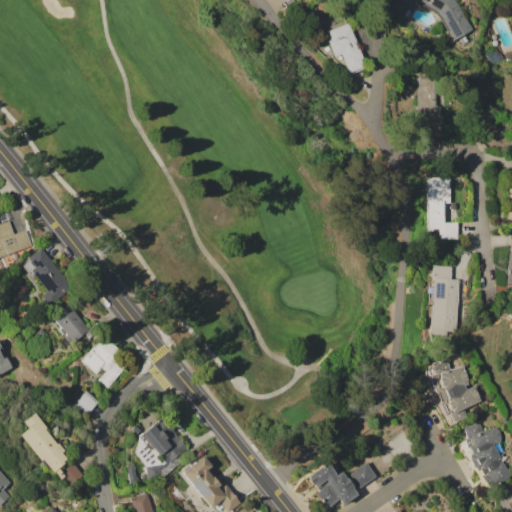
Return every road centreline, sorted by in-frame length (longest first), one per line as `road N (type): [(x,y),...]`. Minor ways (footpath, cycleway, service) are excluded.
road 1 (residential): [(265,483),(384,402),(408,218),(405,192),(368,115),(260,0)]
road 2 (tertiary): [(289,511),(0,152)]
road 3 (residential): [(389,154),(472,152),(488,289)]
road 4 (residential): [(106,511),(99,429),(168,364)]
road 5 (residential): [(368,115),(389,73),(391,0)]
